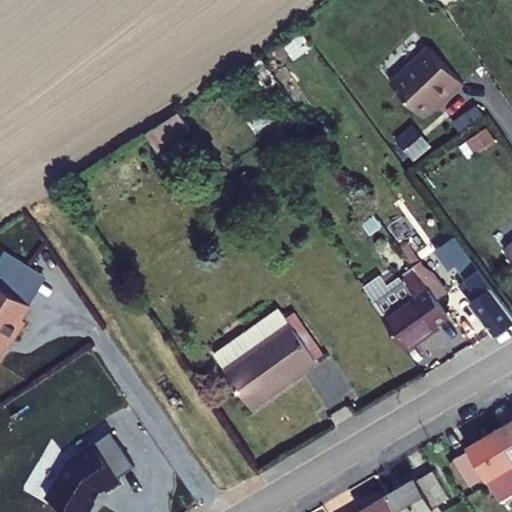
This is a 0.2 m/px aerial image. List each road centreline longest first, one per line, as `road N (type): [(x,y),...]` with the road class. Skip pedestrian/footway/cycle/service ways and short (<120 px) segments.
road 1 (residential): [(511,354),(245,511)]
road 2 (residential): [(222,511),(55,277)]
